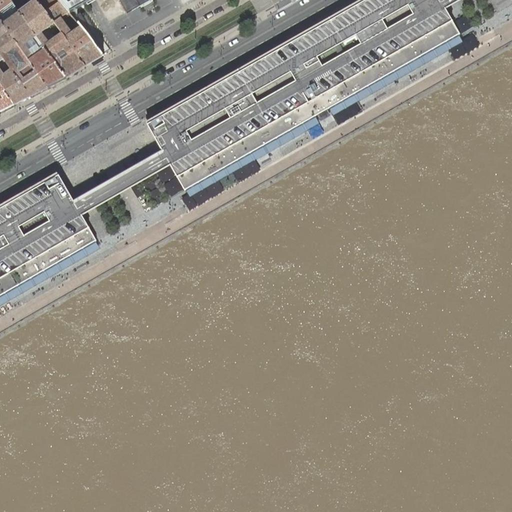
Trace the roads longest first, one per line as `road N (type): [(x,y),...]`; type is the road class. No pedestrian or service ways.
road 1 (secondary): [(0,188),(331,0)]
road 2 (secondary): [(310,0),(0,176)]
road 3 (residential): [(225,0),(0,129)]
